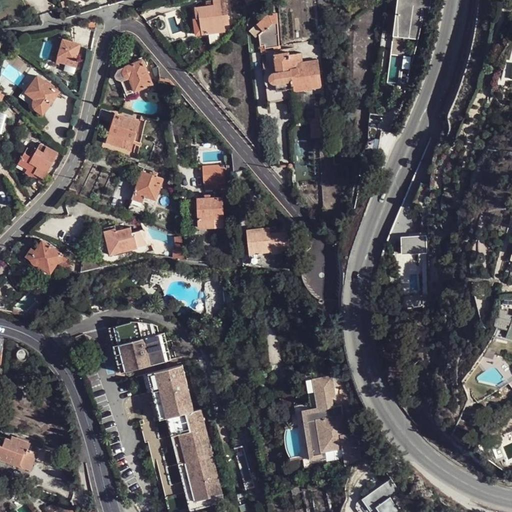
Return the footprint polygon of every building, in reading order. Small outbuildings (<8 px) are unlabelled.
[(204,34),(225,32),(224,24),(228,24),(225,0),(220,0),(214,1),(214,3),(215,6),(206,8),(196,9),(196,14),(197,19),(201,18),(204,34)] [(422,0),(388,0),(388,7),(396,8),(408,10),(421,11),(422,0)] [(388,7),(385,25),(406,28),(408,10),(396,8),(388,7)] [(275,48),(280,48),(278,14),(270,14),(258,25),(264,31),(260,36),(261,47),(266,46),(266,49),(275,48)] [(197,19),(195,19),(197,35),(204,34),(201,18),(197,19)] [(63,39),(57,60),(66,62),(64,69),(73,72),(75,65),(76,65),(78,60),(76,59),(80,44),(63,39)] [(0,49),(0,52),(4,56),(7,53),(11,55),(13,51),(1,42),(0,49)] [(275,52),(266,53),(266,55),(262,55),(264,74),(264,76),(263,79),(264,81),(264,83),(265,84),(266,86),(269,102),(279,101),(289,100),(295,99),(294,92),(323,88),(319,61),(304,63),(302,55),(289,56),(289,50),(280,51),(275,52)] [(8,62),(16,68),(23,59),(14,54),(8,62)] [(136,92),(153,85),(143,61),(135,64),(117,71),(116,74),(115,77),(117,80),(122,82),(128,97),(136,94),(136,92)] [(26,91),(23,90),(19,96),(29,104),(29,105),(30,106),(30,107),(31,109),(33,109),(35,109),(37,109),(43,113),(59,91),(54,87),(55,85),(48,79),(46,81),(38,75),(26,91)] [(22,110),(5,94),(3,98),(18,113),(22,110)] [(316,110),(317,118),(325,117),(324,109),(316,110)] [(131,150),(139,123),(133,120),(116,115),(112,128),(107,142),(131,150)] [(312,138),(320,138),(320,130),(327,129),(326,120),(325,117),(317,118),(311,119),(312,138)] [(320,130),(320,138),(328,137),(327,129),(320,130)] [(26,172),(33,176),(35,172),(43,177),(57,152),(41,143),(33,157),(25,153),(17,166),(26,170),(26,172)] [(225,165),(203,168),(205,185),(227,183),(225,165)] [(35,172),(33,176),(39,179),(38,182),(41,183),(43,177),(35,172)] [(158,177),(152,175),(143,172),(141,177),(139,182),(134,197),(133,200),(129,211),(144,216),(148,205),(144,203),(146,197),(156,200),(164,179),(158,177)] [(172,186),(176,175),(171,173),(167,185),(172,186)] [(130,196),(134,197),(139,182),(135,181),(130,196)] [(431,196),(431,187),(421,182),(413,199),(422,203),(425,197),(427,197),(431,196)] [(204,199),(198,199),(199,228),(224,227),(223,199),(210,199),(210,196),(204,196),(204,199)] [(107,250),(109,256),(136,250),(146,247),(138,232),(130,234),(128,228),(122,230),(121,227),(113,229),(113,226),(107,228),(102,229),(103,236),(100,242),(102,251),(107,250)] [(272,249),(290,247),(288,233),(271,235),(270,228),(247,231),(250,264),(271,267),(270,253),(269,253),(268,248),(272,248),(272,249)] [(102,229),(95,252),(109,256),(107,250),(102,251),(100,242),(103,236),(102,229)] [(186,251),(187,251),(186,245),(184,246),(182,237),(175,238),(176,247),(180,247),(181,260),(186,258),(186,251)] [(403,254),(421,254),(421,243),(421,237),(402,237),(403,254)] [(39,266),(51,274),(58,264),(68,271),(73,263),(64,256),(43,241),(36,251),(33,249),(30,253),(27,257),(31,259),(31,261),(33,264),(34,265),(36,265),(38,266),(39,266)] [(429,254),(429,243),(421,243),(421,254),(429,254)] [(290,251),(290,247),(272,249),(272,248),(268,248),(269,253),(270,253),(272,253),(272,255),(283,254),(282,252),(290,251)] [(49,278),(51,274),(39,266),(37,270),(49,278)] [(161,285),(168,287),(171,276),(153,271),(151,282),(161,285)] [(235,290),(225,290),(225,303),(236,302),(235,290)] [(32,300),(38,307),(42,303),(36,296),(32,300)] [(160,335),(157,326),(151,324),(152,329),(144,330),(142,322),(131,321),(132,323),(117,327),(121,344),(125,363),(128,372),(166,362),(164,353),(161,344),(160,335)] [(152,329),(151,324),(148,323),(142,322),(144,330),(152,329)] [(114,347),(121,344),(117,327),(110,329),(114,347)] [(118,364),(125,363),(121,344),(114,347),(118,364)] [(121,374),(128,372),(125,363),(118,364),(121,374)] [(195,411),(183,365),(156,372),(161,391),(163,400),(168,418),(175,417),(180,435),(182,444),(187,463),(192,481),(194,491),(198,508),(225,502),(202,410),(195,411)] [(161,391),(156,372),(148,375),(153,393),(161,391)] [(317,373),(303,376),(309,412),(301,413),(308,460),(322,458),(322,462),(341,459),(343,467),(349,465),(358,460),(355,434),(345,436),(339,407),(331,408),(330,401),(335,400),(330,378),(318,380),(317,373)] [(156,403),(163,400),(161,391),(153,393),(156,403)] [(160,420),(168,418),(163,400),(156,403),(160,420)] [(173,437),(180,435),(175,417),(168,418),(173,437)] [(173,437),(168,418),(160,420),(155,422),(142,425),(146,443),(148,442),(152,461),(157,460),(168,507),(172,506),(173,511),(184,511),(191,510),(187,493),(184,483),(180,465),(175,446),(173,437)] [(175,446),(182,444),(180,435),(173,437),(175,446)] [(0,442),(0,457),(30,468),(36,452),(29,448),(31,443),(12,436),(11,439),(2,437),(0,442)] [(180,465),(187,463),(182,444),(175,446),(180,465)] [(184,483),(192,481),(187,463),(180,465),(184,483)] [(400,489),(391,479),(360,501),(356,503),(355,508),(357,511),(369,511),(369,510),(376,508),(378,511),(399,511),(391,495),(400,489)] [(187,493),(194,491),(192,481),(184,483),(187,493)] [(191,510),(198,508),(194,491),(187,493),(191,510)] [(45,508),(47,511),(53,511),(65,506),(62,500),(55,505),(53,503),(45,508)] [(77,511),(71,502),(68,504),(65,506),(53,511),(77,511)]
